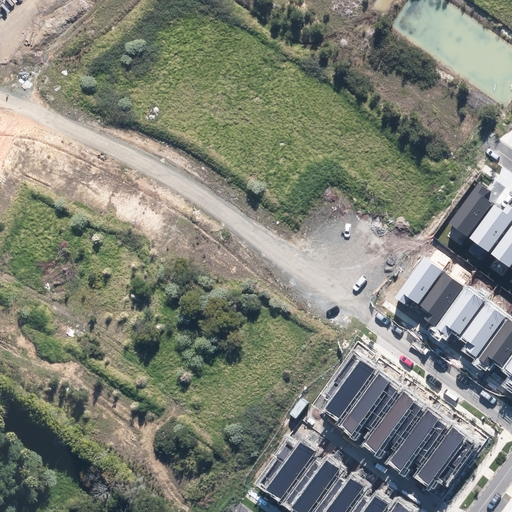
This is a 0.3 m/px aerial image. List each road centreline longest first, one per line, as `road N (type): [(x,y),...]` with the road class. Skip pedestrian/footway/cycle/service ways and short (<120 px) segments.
road 1 (track): [(0,96),(165,173),(377,321)]
road 2 (residential): [(0,327),(237,511)]
road 3 (residential): [(500,155),(295,0)]
road 4 (residential): [(120,0),(21,104),(0,152)]
road 5 (residential): [(377,321),(511,420)]
road 6 (residential): [(443,511),(308,414)]
